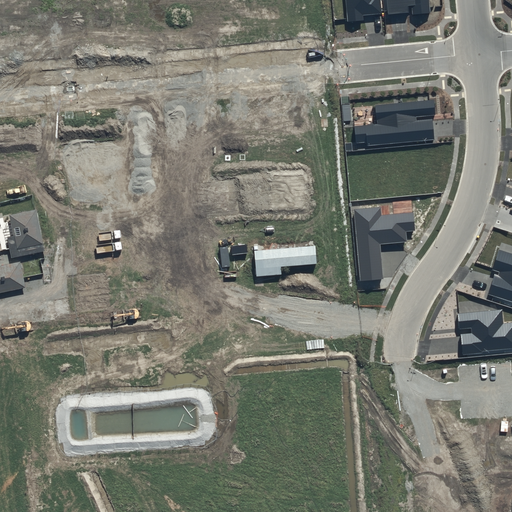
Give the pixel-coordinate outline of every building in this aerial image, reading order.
[(345,0),(348,21),(363,20),(363,15),(382,13),(380,0),(345,0)] [(387,0),(388,14),(409,13),(408,6),(411,6),(412,15),(431,13),(429,0),(387,0)] [(377,124),(354,126),(356,143),(367,142),(367,146),(434,140),(432,119),(417,120),(417,117),(435,115),(434,99),(375,105),(377,124)] [(73,176),(65,178),(68,193),(76,191),(73,176)] [(380,207),(354,209),(360,281),(384,279),(380,244),(407,242),(406,231),(415,230),(413,212),(381,215),(380,207)] [(14,238),(7,239),(12,261),(45,253),(37,211),(9,217),(14,238)] [(316,249),(255,253),(257,279),(281,277),(281,270),(317,267),(316,249)] [(511,254),(499,250),(492,270),(499,272),(498,275),(495,274),(489,294),(511,301),(511,254)] [(254,255),(246,255),(247,274),(255,274),(254,255)] [(237,256),(227,257),(229,275),(238,275),(237,256)] [(21,264),(0,268),(0,295),(26,291),(21,264)] [(88,284),(75,285),(77,313),(111,310),(108,277),(87,279),(88,284)] [(69,301),(53,302),(55,325),(71,323),(69,301)] [(48,304),(8,307),(10,328),(49,325),(48,304)] [(502,309),(457,314),(459,329),(471,328),(471,333),(460,334),(462,355),(482,353),(482,351),(511,348),(511,322),(503,323),(502,309)]
